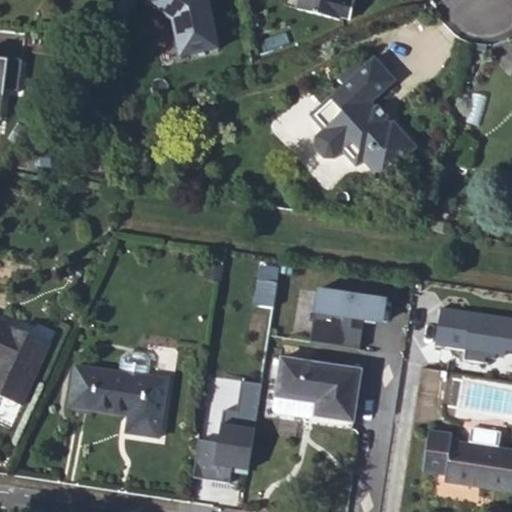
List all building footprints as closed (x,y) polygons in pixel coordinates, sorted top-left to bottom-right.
[(180,57),(221,49),(210,0),(147,0),(172,18),(180,57)] [(300,0),(298,10),(340,21),(341,17),(351,19),(354,0),(300,0)] [(309,113),(322,128),(312,137),(312,145),(321,155),(330,156),(339,148),(353,164),(362,155),(382,178),(418,144),(395,119),(392,121),(386,114),(389,112),(381,103),(378,106),(373,100),(394,80),(372,56),(360,66),(353,58),(338,74),(344,81),(309,113)] [(24,61),(0,59),(0,119),(4,120),(6,95),(21,100),(24,61)] [(456,136),(472,140),(474,131),(458,127),(456,136)] [(210,274),(219,275),(221,259),(212,258),(210,274)] [(276,304),(280,266),(261,263),(256,302),(276,304)] [(361,323),(383,325),(388,298),(318,290),(310,340),(359,350),(361,323)] [(511,317),(438,308),(433,348),(465,352),(464,358),(490,361),(492,345),(511,347),(511,317)] [(0,397),(20,407),(48,343),(0,321),(0,397)] [(70,407),(128,417),(126,433),(136,435),(159,438),(167,381),(145,378),(148,363),(143,357),(129,355),(123,359),(121,374),(76,367),(70,407)] [(274,397),(314,403),(312,416),(351,422),(360,371),(336,366),(280,357),(274,397)] [(198,444),(193,473),(231,480),(233,470),(248,473),(264,381),(242,377),(236,410),(224,408),(217,448),(198,444)] [(274,397),(272,410),(274,415),(308,420),(312,416),(314,403),(274,397)] [(468,445),(497,450),(500,433),(471,428),(468,445)] [(468,445),(451,442),(452,437),(429,432),(423,473),(444,477),(444,482),(451,484),(511,493),(511,452),(497,450),(468,445)]
